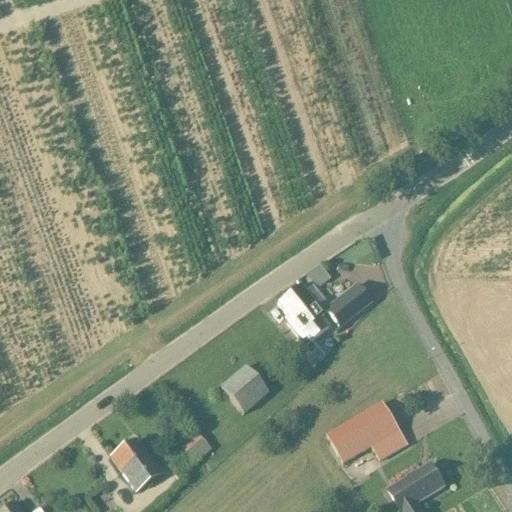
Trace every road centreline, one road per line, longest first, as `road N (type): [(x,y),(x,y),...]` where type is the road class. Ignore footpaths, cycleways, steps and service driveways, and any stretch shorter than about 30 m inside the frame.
road 1 (unclassified): [(0,480),(382,211)]
road 2 (unclassified): [(382,211),(393,272),(511,492)]
road 3 (unclassified): [(382,211),(511,126)]
